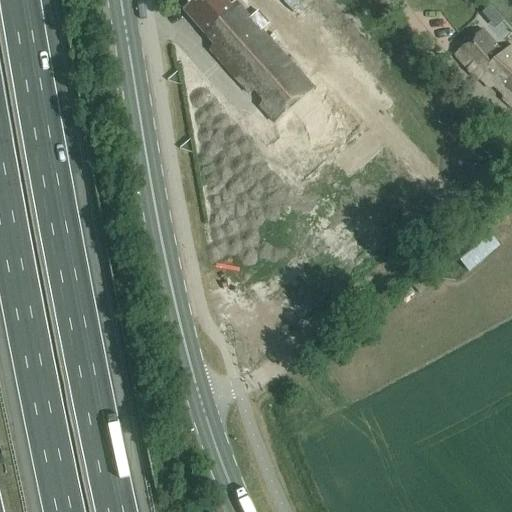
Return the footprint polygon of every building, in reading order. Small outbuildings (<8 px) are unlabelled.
[(231,7),(224,0),(195,0),(183,11),(214,46),(210,51),(249,95),(255,91),(264,102),(260,107),(275,124),(314,90),(306,81),(261,31),(251,19),(236,3),(231,7)] [(284,0),(298,15),(315,0),(284,0)] [(257,13),(251,19),(261,31),(268,25),(257,13)] [(292,50),(310,56),(317,36),(298,30),(292,50)] [(490,76),(507,59),(482,31),(455,56),(478,81),(480,79),(487,73),(490,76)] [(511,107),(511,64),(507,59),(490,76),(487,73),(480,79),(490,89),(496,84),(507,95),(503,100),(511,107)] [(307,132),(269,167),(337,243),(375,209),(346,177),(331,190),(321,178),(336,165),(307,132)] [(238,191),(250,206),(261,198),(249,183),(238,191)] [(469,272),(499,247),(484,228),(453,254),(469,272)] [(222,232),(208,239),(214,252),(229,245),(222,232)]
